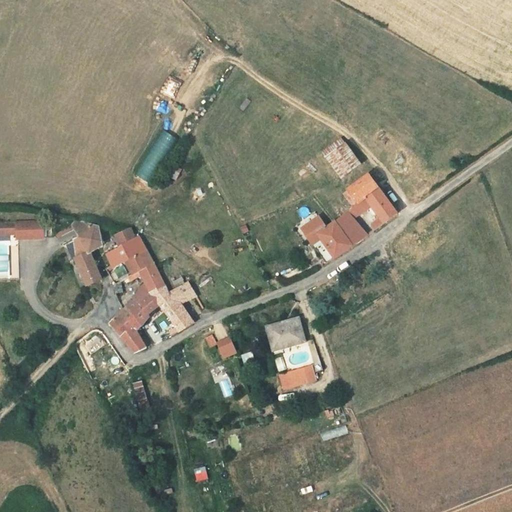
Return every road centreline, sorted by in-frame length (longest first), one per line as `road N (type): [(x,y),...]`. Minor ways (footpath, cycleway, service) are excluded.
road 1 (residential): [(511,139),(337,265),(138,359),(101,322),(88,324)]
road 2 (track): [(184,101),(200,71),(215,60),(237,61),(353,135),(413,210)]
road 3 (track): [(0,411),(88,324)]
